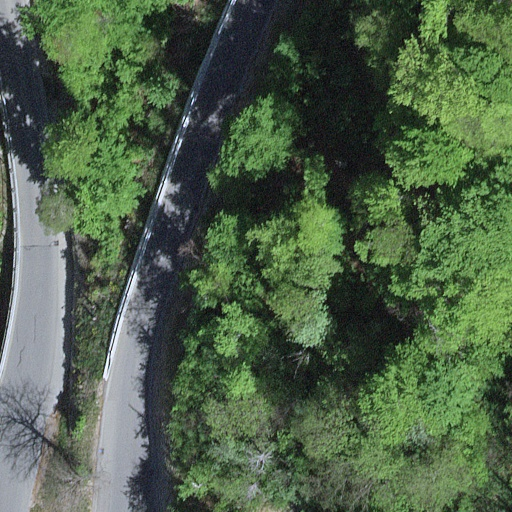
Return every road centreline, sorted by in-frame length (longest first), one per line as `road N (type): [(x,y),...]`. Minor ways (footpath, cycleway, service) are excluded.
road 1 (unclassified): [(256,0),(134,357),(127,511)]
road 2 (unclassified): [(0,494),(33,370),(43,241),(7,0)]
